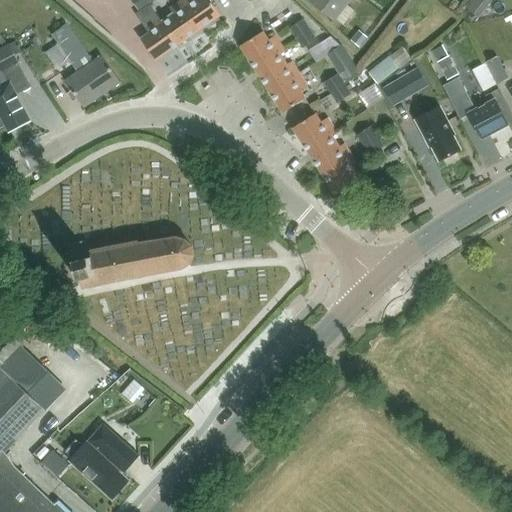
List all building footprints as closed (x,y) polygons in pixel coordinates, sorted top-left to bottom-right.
[(131,0),(140,11),(150,3),(147,0),(131,0)] [(173,14),(161,23),(177,45),(201,28),(181,0),(170,9),(173,14)] [(181,0),(201,28),(221,14),(210,0),(181,0)] [(343,26),(354,11),(346,5),(350,0),(310,0),(310,1),(343,26)] [(469,0),(465,6),(478,16),(485,7),(490,0),(469,0)] [(177,45),(161,23),(157,17),(145,26),(150,33),(140,40),(155,61),(177,45)] [(289,27),(295,37),(310,28),(303,18),(289,27)] [(310,28),(295,37),(302,48),(316,38),(310,28)] [(255,68),(279,53),(284,50),(275,35),(268,40),(262,32),(241,45),(255,68)] [(320,45),(312,50),(317,57),(326,52),(338,43),(331,35),(320,45)] [(15,55),(21,52),(15,40),(0,48),(0,112),(10,131),(31,120),(5,71),(20,63),(15,55)] [(460,75),(443,45),(431,51),(455,93),(463,88),(456,77),(460,75)] [(412,59),(402,46),(369,73),(378,85),(412,59)] [(286,65),(279,53),(255,68),(270,92),(299,74),(292,62),(286,65)] [(485,61),(497,84),(509,77),(497,55),(485,61)] [(84,107),(120,83),(101,56),(65,80),(84,107)] [(345,81),(359,72),(350,59),(337,68),(345,81)] [(482,91),(497,84),(485,61),(471,69),(482,91)] [(384,88),(394,105),(428,85),(418,68),(384,88)] [(324,81),(330,92),(344,83),(337,73),(324,81)] [(307,85),(299,74),(270,92),(283,112),(304,99),(299,90),(307,85)] [(330,92),(337,102),(350,93),(344,83),(330,92)] [(481,138),(508,124),(496,99),(475,110),(466,91),(450,99),(460,119),(469,115),(481,138)] [(440,106),(415,120),(430,147),(432,146),(439,161),(461,149),(453,135),(455,134),(440,106)] [(308,150),(330,136),(336,132),(327,118),(320,123),(314,114),(294,127),(308,150)] [(364,145),(378,136),(371,125),(357,134),(364,145)] [(378,136),(364,145),(371,157),(385,148),(384,146),(393,141),(386,130),(378,136)] [(338,148),(330,136),(308,150),(324,174),(352,156),(344,144),(338,148)] [(352,156),(324,174),(336,194),(356,181),(351,173),(359,168),(352,156)] [(190,263),(194,255),(191,246),(185,240),(175,238),(139,243),(138,241),(90,251),(91,255),(77,258),(80,278),(81,278),(84,289),(178,269),(182,267),(190,263)] [(5,452),(17,439),(48,409),(31,392),(49,374),(22,347),(5,364),(2,361),(0,363),(0,511),(62,511),(15,467),(5,452)] [(124,472),(139,456),(103,424),(87,443),(86,442),(84,445),(76,438),(65,452),(72,458),(70,461),(112,499),(129,480),(123,476),(124,472)] [(42,462),(58,476),(69,463),(53,449),(42,462)]
